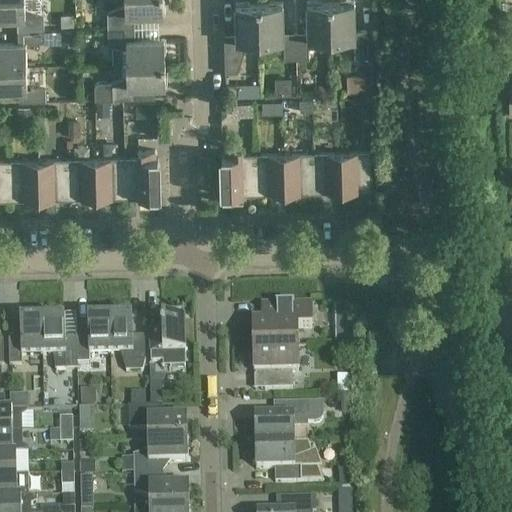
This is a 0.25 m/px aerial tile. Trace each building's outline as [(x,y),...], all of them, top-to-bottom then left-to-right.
[(0,0),(0,19),(17,19),(17,31),(44,30),(43,14),(40,13),(39,0),(0,0)] [(107,12),(108,28),(134,28),(134,16),(165,15),(165,1),(163,1),(163,0),(125,0),(125,5),(107,12)] [(340,2),(331,3),(332,40),(354,40),(354,58),(368,58),(367,31),(355,32),(354,0),(340,1),(340,2)] [(308,33),(296,33),(296,60),(309,59),(308,41),(332,40),(331,3),(321,3),(321,1),(307,2),(308,33)] [(269,4),(259,5),(260,42),(283,41),(284,60),(296,60),(296,33),(283,34),(283,2),(269,3),(269,4)] [(260,42),(259,5),(249,5),(249,3),(235,3),(236,35),(224,35),(225,73),(237,73),(247,42),(260,42)] [(134,28),(108,28),(108,45),(113,47),(113,64),(127,64),(165,63),(164,53),(166,53),(166,39),(134,40),(134,28)] [(0,67),(26,66),(26,43),(44,43),(44,30),(17,31),(18,43),(0,43),(0,67)] [(165,72),(165,63),(127,64),(127,76),(109,84),(98,84),(95,87),(95,101),(136,100),(136,87),(167,86),(166,72),(165,72)] [(26,66),(0,67),(0,90),(19,90),(19,103),(46,102),(45,89),(27,90),(26,66)] [(365,73),(340,74),(341,92),(366,91),(365,73)] [(62,138),(78,133),(71,114),(55,120),(62,138)] [(225,156),(222,156),(222,176),(253,175),(252,155),(242,155),(242,148),(225,148),(225,156)] [(138,158),(127,158),(127,178),(159,177),(158,157),(155,157),(155,150),(138,151),(138,158)] [(341,193),(372,192),(371,152),(340,153),(341,193)] [(311,153),(282,154),(283,194),(312,193),(311,153)] [(311,153),(312,193),(341,193),(340,153),(311,153)] [(252,155),(253,175),(253,195),(283,194),(282,154),(252,155)] [(127,158),(97,159),(98,199),(128,198),(127,178),(127,158)] [(97,159),(67,160),(68,200),(98,199),(97,159)] [(37,160),(7,161),(8,181),(8,201),(38,200),(37,160)] [(67,160),(37,160),(38,200),(68,200),(67,160)] [(253,175),(222,176),(223,196),(226,196),(226,203),(243,202),(243,195),(253,195),(253,175)] [(159,177),(127,178),(128,198),(139,198),(139,205),(156,204),(156,197),(159,197),(159,177)] [(8,181),(0,181),(0,201),(8,201),(8,181)] [(252,323),(253,348),(298,347),(297,329),(312,329),(311,304),(262,306),(262,323),(252,323)] [(162,362),(163,368),(185,367),(184,312),(161,313),(162,331),(150,331),(151,363),(162,362)] [(132,313),(110,314),(111,355),(121,354),(126,373),(143,373),(145,363),(144,338),(132,338),(132,313)] [(88,339),(76,339),(77,365),(89,364),(89,355),(111,355),(110,314),(87,314),(88,339)] [(64,315),(42,316),(43,356),(53,356),(55,371),(78,371),(77,365),(76,339),(65,340),(64,315)] [(21,357),(43,356),(42,316),(20,316),(20,341),(9,341),(9,366),(22,366),(21,357)] [(298,347),(253,348),(254,374),(264,373),(264,390),(293,390),(292,373),(298,372),(298,347)] [(255,417),(255,444),(294,443),(293,428),(308,428),(308,424),(317,424),(320,422),(322,419),(323,416),(323,403),(281,404),(281,416),(255,417)] [(147,429),(147,441),(187,440),(187,418),(161,418),(161,407),(128,408),(128,430),(147,429)] [(0,433),(23,432),(23,416),(24,416),(28,414),(28,410),(3,411),(0,410),(0,433)] [(60,419),(60,431),(73,431),(73,418),(60,419)] [(73,431),(60,431),(61,444),(73,444),(73,431)] [(0,454),(16,454),(16,453),(29,453),(29,449),(25,447),(24,447),(23,432),(0,433),(0,454)] [(133,457),(133,476),(163,475),(162,463),(188,463),(187,440),(147,441),(147,453),(133,457)] [(294,443),(255,444),(256,470),(275,469),(275,483),(316,482),(308,447),(294,447),(294,443)] [(0,454),(0,476),(17,476),(16,454),(0,454)] [(61,466),(61,475),(74,474),(74,466),(61,466)] [(74,474),(61,475),(62,487),(74,487),(74,474)] [(149,498),(149,509),(189,508),(188,486),(163,486),(163,475),(133,476),(134,494),(149,498)] [(0,497),(17,497),(17,476),(0,476),(0,497)] [(0,511),(31,511),(31,506),(33,506),(37,504),(37,496),(17,497),(0,497),(0,511)] [(316,511),(316,497),(276,498),(276,511),(316,511)]
